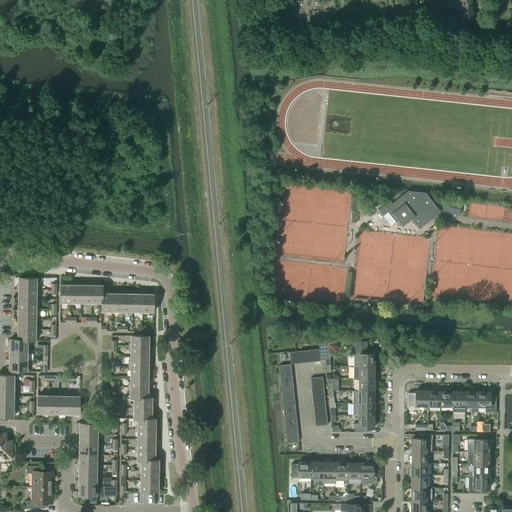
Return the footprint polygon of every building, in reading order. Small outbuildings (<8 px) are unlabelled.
[(383,215),(387,211),(393,218),(394,217),(402,226),(411,219),(419,229),(440,212),(425,192),(407,190),(386,207),(384,204),(378,209),(383,215)] [(459,215),(460,213),(461,203),(444,201),(443,209),(449,214),(459,215)] [(19,288),(37,288),(37,278),(19,277),(19,288)] [(71,302),(71,285),(61,284),(60,302),(71,302)] [(81,302),(82,285),(71,285),(71,302),(81,302)] [(91,303),(92,285),(82,285),(81,302),(91,303)] [(102,293),(103,293),(103,285),(92,285),(91,303),(102,303),(102,293)] [(37,298),(37,288),(19,288),(19,298),(37,298)] [(113,293),(103,293),(102,293),(102,303),(102,311),(112,311),(113,293)] [(123,311),(123,293),(113,293),(112,311),(123,311)] [(134,311),(134,293),(123,293),(123,311),(134,311)] [(144,311),(144,293),(134,293),(134,311),(144,311)] [(144,293),(144,311),(154,312),(154,294),(144,293)] [(36,309),(37,298),(19,298),(18,309),(36,309)] [(36,319),(36,309),(18,309),(18,319),(36,319)] [(36,330),(36,319),(18,319),(18,329),(36,330)] [(36,340),(36,330),(18,329),(18,339),(18,340),(27,340),(36,340)] [(131,335),(131,346),(149,346),(149,335),(131,335)] [(18,340),(18,339),(9,339),(9,350),(27,350),(27,340),(18,340)] [(325,366),(330,365),(329,359),(330,359),(328,341),(318,342),(319,349),(320,360),(324,360),(325,366)] [(354,353),(353,366),(359,366),(374,366),(374,354),(367,353),(367,341),(355,341),(355,353),(354,353)] [(131,346),(131,356),(149,357),(149,346),(131,346)] [(27,361),(27,350),(9,350),(9,361),(27,361)] [(131,356),(131,366),(149,367),(149,357),(131,356)] [(27,371),(27,361),(9,361),(9,371),(27,371)] [(131,366),(131,377),(148,377),(149,367),(131,366)] [(353,366),(353,378),(359,378),(374,378),(374,366),(359,366),(353,366)] [(0,385),(14,385),(14,375),(0,374),(0,385)] [(322,376),(310,377),(310,380),(311,386),(323,384),(322,379),(322,376)] [(131,377),(131,387),(148,387),(148,377),(131,377)] [(359,378),(359,391),(374,391),(374,378),(359,378)] [(0,395),(14,396),(14,385),(0,385),(0,395)] [(131,387),(130,398),(134,398),(148,398),(148,397),(148,387),(131,387)] [(440,391),(440,406),(452,406),(452,391),(452,388),(440,388),(440,391)] [(416,390),(415,405),(428,406),(428,390),(416,390)] [(428,390),(428,406),(440,406),(440,391),(428,390)] [(352,391),(352,403),(353,403),(358,403),(373,403),(374,391),(359,391),(352,391)] [(452,406),(452,412),(465,413),(465,406),(465,391),(452,391),(452,406)] [(465,391),(465,406),(472,406),(472,412),(477,412),(477,406),(478,391),(465,391)] [(490,391),(478,391),(477,406),(486,406),(486,412),(496,412),(496,397),(490,397),(490,391)] [(0,405),(14,406),(14,396),(0,395),(0,405)] [(48,413),(48,395),(38,395),(37,413),(48,413)] [(58,413),(59,395),(48,395),(48,413),(58,413)] [(69,414),(69,395),(59,395),(58,413),(69,414)] [(69,395),(69,414),(80,414),(80,396),(69,395)] [(134,398),(134,408),(152,408),(152,398),(152,397),(148,397),(148,398),(134,398)] [(353,415),(358,415),(373,415),(373,403),(358,403),(353,403),(353,415)] [(0,416),(13,417),(14,406),(0,405),(0,416)] [(134,408),(134,419),(138,419),(152,419),(152,418),(152,408),(134,408)] [(353,423),(353,428),(373,428),(373,415),(358,415),(358,423),(353,423)] [(138,419),(138,429),(155,429),(156,419),(152,418),(152,419),(138,419)] [(483,421),(477,421),(477,426),(477,431),(483,431),(489,431),(490,431),(490,423),(483,423),(483,421)] [(79,423),(79,433),(97,434),(97,423),(79,423)] [(138,429),(137,439),(155,440),(155,429),(138,429)] [(0,432),(0,453),(5,454),(5,460),(12,460),(12,440),(6,440),(6,433),(0,432)] [(79,433),(79,444),(97,444),(97,434),(79,433)] [(412,438),(412,451),(427,451),(431,451),(431,439),(433,439),(433,434),(419,434),(419,438),(412,438)] [(137,439),(137,449),(155,449),(155,440),(137,439)] [(474,452),(489,452),(489,439),(481,439),(474,439),(474,452)] [(79,444),(79,454),(97,454),(97,444),(79,444)] [(137,449),(137,460),(141,460),(155,460),(155,459),(155,449),(137,449)] [(427,463),(427,451),(412,451),(412,463),(427,463)] [(467,464),(474,464),(489,464),(489,452),(474,452),(467,451),(467,464)] [(79,454),(79,464),(97,465),(97,454),(79,454)] [(141,467),(138,467),(138,470),(141,470),(159,470),(159,459),(155,459),(155,460),(141,460),(141,467)] [(311,477),(311,462),(299,462),(299,464),(292,464),(291,477),(311,477)] [(323,477),(324,462),(311,462),(311,477),(323,477)] [(335,477),(336,462),(324,462),(323,477),(323,483),(335,483),(335,480),(335,477)] [(348,483),(348,477),(348,462),(336,462),(335,477),(335,480),(343,480),(343,483),(348,483)] [(360,478),(361,463),(348,462),(348,477),(360,478)] [(361,463),(360,478),(360,483),(377,483),(377,478),(381,478),(381,465),(373,465),(373,463),(361,463)] [(427,476),(427,463),(412,463),(411,476),(427,476)] [(79,464),(79,475),(97,475),(97,465),(79,464)] [(474,471),(469,471),(468,476),(489,476),(489,464),(474,464),(474,471)] [(32,487),(54,487),(54,473),(46,473),(47,466),(27,466),(26,473),(33,473),(32,487)] [(141,470),(138,470),(138,474),(141,474),(140,481),(159,481),(159,470),(141,470)] [(79,475),(78,485),(96,486),(97,475),(79,475)] [(427,488),(427,476),(411,476),(411,488),(427,488)] [(468,476),(468,493),(481,493),(481,489),(489,489),(489,476),(468,476)] [(138,487),(138,491),(140,491),(158,492),(159,481),(140,481),(140,487),(138,487)] [(76,485),(76,488),(78,488),(78,496),(90,496),(90,503),(96,503),(96,496),(96,486),(78,485),(76,485)] [(104,496),(116,496),(116,486),(104,486),(104,496)] [(54,501),(54,487),(32,487),(32,500),(26,500),(26,507),(38,507),(46,508),(46,501),(54,501)] [(411,488),(411,500),(426,501),(426,500),(431,500),(431,488),(427,488),(411,488)] [(426,511),(426,501),(411,500),(410,511),(426,511)] [(341,503),(340,511),(360,511),(361,508),(359,508),(359,503),(341,503)]
